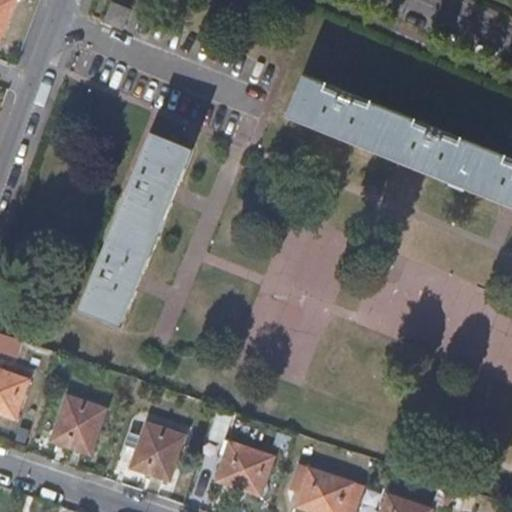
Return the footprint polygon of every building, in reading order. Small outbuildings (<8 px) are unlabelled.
[(0,0),(0,37),(15,0),(0,0)] [(113,2),(105,23),(124,31),(133,9),(113,2)] [(305,74),(287,116),(335,135),(418,169),(511,206),(511,158),(495,152),(305,74)] [(194,149),(150,132),(79,312),(122,329),(142,277),(175,196),(194,149)] [(0,351),(22,359),(27,342),(0,334),(0,351)] [(0,368),(0,412),(16,417),(29,378),(0,368)] [(68,395),(52,439),(88,452),(103,407),(68,395)] [(147,422),(131,466),(169,479),(185,435),(147,422)] [(231,439),(218,477),(265,493),(278,455),(231,439)] [(295,503),(321,511),(343,511),(345,506),(354,509),(362,485),(299,463),(291,484),(300,488),(295,503)] [(388,493),(381,511),(432,511),(433,509),(388,493)]
